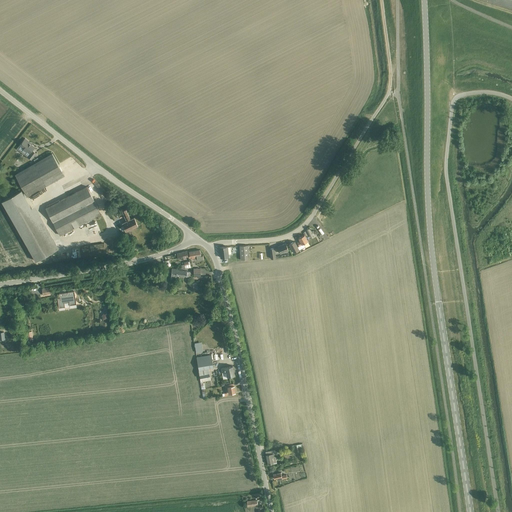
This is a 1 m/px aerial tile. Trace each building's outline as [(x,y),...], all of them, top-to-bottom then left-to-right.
[(25,138),(19,146),(30,154),(28,157),(31,160),(36,153),(32,150),(35,147),(29,143),(29,142),(25,138)] [(36,163),(16,174),(19,179),(16,180),(18,184),(21,182),(28,196),(65,175),(52,154),(39,161),(36,163)] [(87,187),(46,208),(60,235),(101,214),(87,187)] [(21,190),(2,201),(36,261),(56,251),(21,190)] [(122,211),(127,221),(123,223),(126,232),(138,226),(134,218),(131,219),(126,209),(122,211)] [(78,227),(80,233),(87,231),(89,236),(99,232),(95,221),(78,227)] [(300,242),(297,243),(299,247),(304,244),(305,247),(309,245),(308,242),(304,235),(298,238),(300,242)] [(294,253),(299,250),(295,242),(289,244),(294,253)] [(278,247),(280,253),(288,250),(286,244),(278,247)] [(249,260),(247,246),(239,247),(240,261),(249,260)] [(227,247),(219,248),(220,258),(228,257),(228,255),(231,254),(230,247),(227,247)] [(203,256),(201,256),(200,251),(189,252),(190,258),(196,257),(197,261),(204,260),(203,256)] [(190,275),(190,272),(187,272),(176,272),(176,270),(171,270),(171,278),(176,279),(176,277),(189,277),(189,275),(190,275)] [(69,305),(76,304),(74,291),(68,292),(68,293),(59,294),(60,299),(61,298),(61,300),(58,300),(59,308),(65,307),(64,303),(69,302),(69,305)] [(204,360),(198,361),(199,369),(198,369),(200,378),(200,381),(202,389),(204,389),(203,381),(210,380),(210,377),(208,368),(214,367),(212,359),(212,355),(203,356),(204,360)] [(232,366),(221,368),(222,372),(223,379),(228,378),(228,377),(234,375),(232,366)] [(229,394),(235,393),(234,384),(225,385),(225,388),(227,388),(229,394)] [(272,450),(265,452),(268,464),(273,463),(273,464),(277,463),(276,459),(275,454),(273,454),(272,450)]
